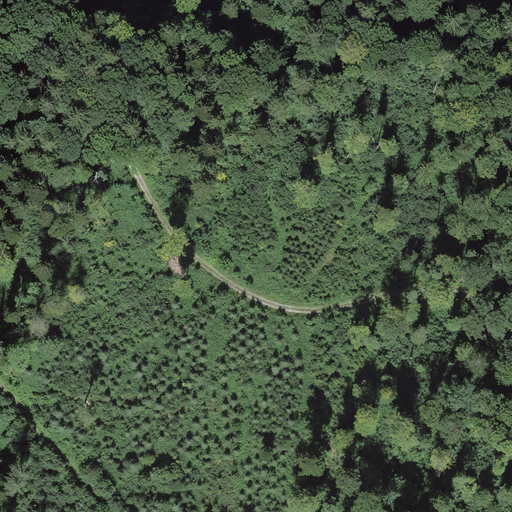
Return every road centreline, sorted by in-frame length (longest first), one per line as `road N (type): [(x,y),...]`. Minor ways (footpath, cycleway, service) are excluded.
road 1 (track): [(511,329),(481,301),(434,286),(319,309),(269,302),(204,267),(169,228),(105,121),(0,64)]
road 2 (track): [(108,511),(0,384)]
